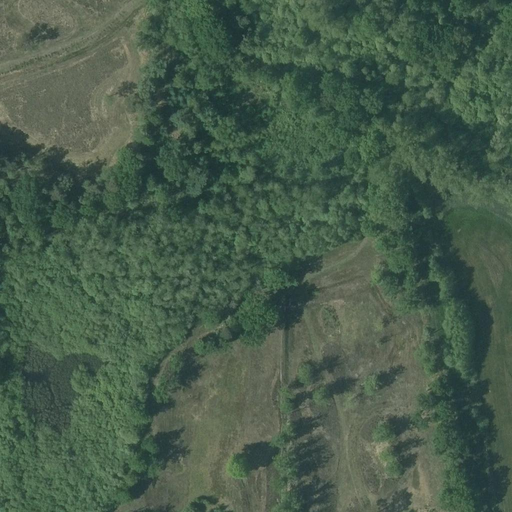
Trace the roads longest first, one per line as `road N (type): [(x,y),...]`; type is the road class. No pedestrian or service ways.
road 1 (track): [(181,0),(219,52),(264,74),(307,127),(335,143),(355,180),(373,245),(297,280),(334,393),(354,511)]
road 2 (track): [(151,0),(112,31),(0,75)]
